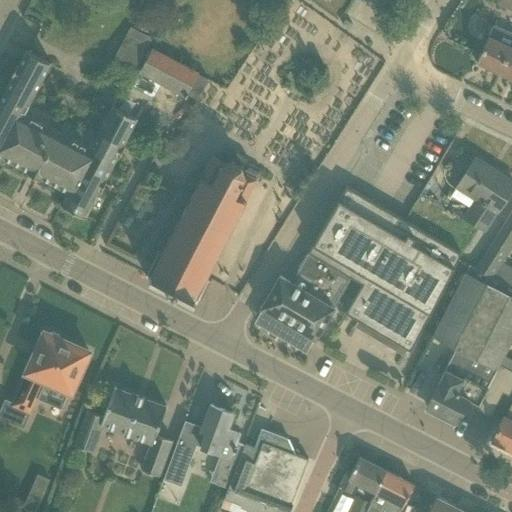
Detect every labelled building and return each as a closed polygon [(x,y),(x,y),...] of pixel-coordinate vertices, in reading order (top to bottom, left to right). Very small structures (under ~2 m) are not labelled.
[(511,0),(500,0),(499,3),(511,8),(511,0)] [(476,62),(499,73),(510,47),(511,43),(511,34),(493,25),(476,62)] [(105,74),(127,86),(152,39),(129,27),(105,74)] [(499,73),(511,79),(511,47),(510,47),(499,73)] [(151,49),(139,73),(185,97),(198,73),(198,72),(152,48),(151,49)] [(60,203),(85,217),(136,119),(112,106),(89,149),(24,114),(51,64),(26,51),(0,98),(0,159),(1,157),(67,192),(60,203)] [(145,277),(196,303),(209,278),(205,275),(257,175),(224,158),(221,163),(212,158),(200,180),(195,191),(162,253),(158,251),(145,277)] [(465,218),(484,230),(496,210),(497,211),(503,202),(511,187),(511,182),(475,158),(464,175),(451,196),(471,208),(465,218)] [(193,176),(188,187),(195,191),(200,180),(193,176)] [(410,351),(461,254),(346,187),(308,252),(351,278),(362,284),(345,313),(410,351)] [(476,267),(511,285),(511,268),(502,262),(511,246),(511,216),(509,215),(490,245),(476,267)] [(280,275),(260,307),(315,339),(351,278),(308,252),(290,282),(280,275)] [(426,407),(457,422),(468,400),(479,406),(505,356),(511,343),(511,285),(476,267),(475,269),(470,267),(433,336),(455,347),(443,370),(445,371),(426,407)] [(4,401),(0,410),(0,416),(3,418),(24,427),(36,398),(39,390),(42,383),(67,394),(70,395),(80,370),(88,351),(60,339),(59,335),(51,332),(47,333),(44,332),(36,349),(28,370),(13,405),(9,403),(4,401)] [(479,406),(492,413),(502,393),(509,396),(511,389),(511,359),(505,356),(479,406)] [(87,410),(75,445),(92,451),(99,433),(101,426),(150,443),(152,444),(156,434),(159,425),(166,406),(114,387),(107,406),(104,416),(87,410)] [(185,421),(164,480),(180,486),(195,446),(201,448),(219,455),(230,459),(238,462),(244,445),(236,442),(240,433),(228,429),(234,413),(210,405),(203,424),(202,427),(185,421)] [(500,422),(491,440),(511,450),(511,406),(506,417),(503,416),(500,422)] [(148,450),(141,470),(161,476),(173,440),(156,434),(152,444),(150,443),(148,450)] [(225,499),(258,511),(287,511),(308,459),(294,453),(288,440),(274,446),(262,442),(259,450),(245,444),(244,445),(238,462),(225,499)] [(355,482),(375,493),(386,471),(359,457),(350,474),(347,472),(339,488),(349,493),(355,482)] [(370,503),(367,511),(368,511),(369,511),(398,511),(409,503),(405,502),(413,485),(386,471),(375,493),(370,503)] [(368,511),(367,511),(370,503),(363,499),(354,495),(345,511),(368,511)] [(463,511),(464,511),(436,496),(427,511),(463,511)] [(28,497),(23,509),(30,511),(35,511),(37,508),(40,502),(28,497)]
